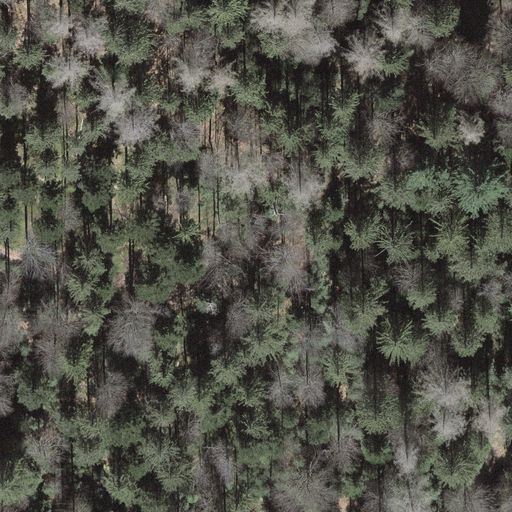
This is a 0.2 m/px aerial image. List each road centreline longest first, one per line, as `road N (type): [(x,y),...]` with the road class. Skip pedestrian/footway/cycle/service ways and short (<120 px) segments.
road 1 (track): [(0,248),(103,280),(219,263),(326,188),(431,94),(474,103),(511,151)]
road 2 (track): [(511,109),(458,0)]
